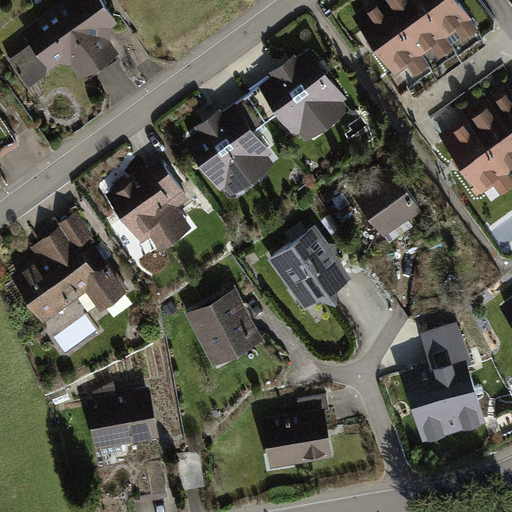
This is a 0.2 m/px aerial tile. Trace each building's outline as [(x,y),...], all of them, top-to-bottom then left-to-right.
[(104,0),(75,0),(33,31),(42,44),(15,63),(34,89),(73,60),(87,80),(136,43),(104,0)] [(466,0),(388,0),(358,22),(395,73),(477,14),(466,0)] [(309,43),(259,78),(302,141),(352,107),(309,43)] [(511,90),(441,142),(477,193),(511,168),(511,90)] [(239,94),(187,134),(228,187),(280,147),(239,94)] [(165,153),(109,195),(145,244),(201,202),(165,153)] [(427,205),(400,169),(356,201),(384,238),(427,205)] [(136,289),(76,219),(12,274),(51,320),(91,286),(111,310),(136,289)] [(356,273),(319,227),(275,262),(312,308),(356,273)] [(236,286),(187,313),(215,364),(264,337),(236,286)] [(511,297),(499,306),(511,324),(511,297)] [(432,359),(401,369),(423,440),(490,420),(459,319),(423,330),(432,359)] [(165,435),(154,379),(85,392),(96,449),(165,435)] [(321,403),(260,413),(269,468),(330,459),(321,403)] [(188,456),(190,482),(208,481),(206,455),(188,456)]
